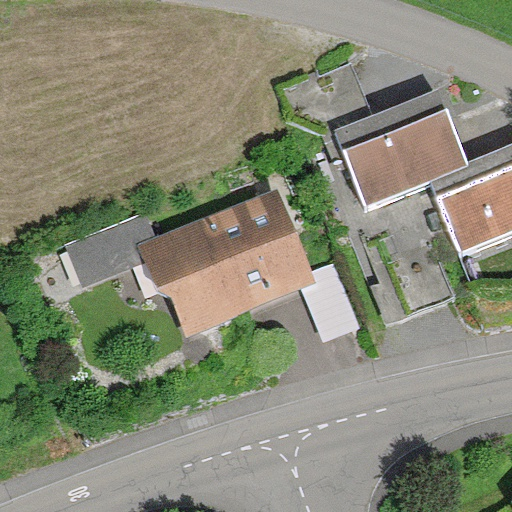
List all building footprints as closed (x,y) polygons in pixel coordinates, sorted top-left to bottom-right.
[(336,136),(346,159),(422,129),(448,118),(439,96),(336,136)] [(422,129),(346,159),(367,212),(432,187),(469,172),(468,168),(448,118),(422,129)] [(432,187),(439,206),(511,176),(511,150),(468,168),(469,172),(432,187)] [(511,176),(439,206),(461,259),(511,238),(511,176)] [(312,275),(278,193),(157,242),(139,249),(146,266),(158,297),(173,305),(188,341),(267,310),(304,295),(317,289),(312,275)] [(157,242),(146,215),(65,247),(83,291),(146,266),(139,249),(157,242)] [(454,258),(389,262),(392,312),(456,308),(454,258)] [(333,267),(312,275),(317,289),(304,295),(325,345),(359,331),(333,267)]
